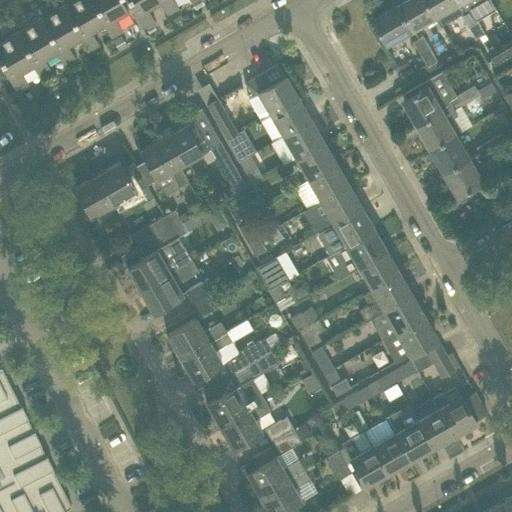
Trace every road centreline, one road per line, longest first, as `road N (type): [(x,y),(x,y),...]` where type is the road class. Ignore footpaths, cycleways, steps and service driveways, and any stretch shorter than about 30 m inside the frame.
road 1 (residential): [(235,511),(35,153)]
road 2 (residential): [(35,153),(296,1)]
road 3 (unclassified): [(448,258),(296,1)]
road 4 (residential): [(117,511),(0,265)]
road 5 (unclassified): [(511,374),(448,258)]
road 6 (unclassified): [(397,511),(511,449)]
